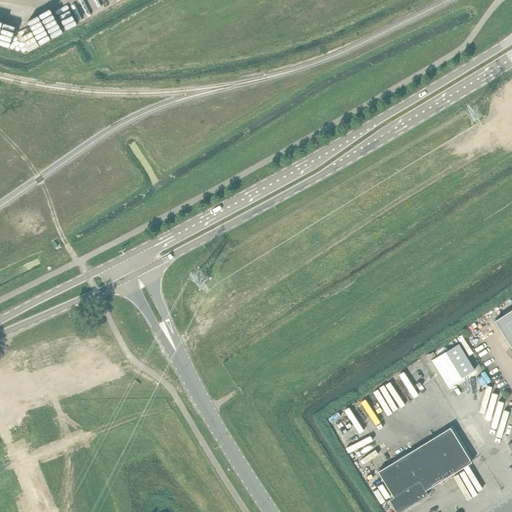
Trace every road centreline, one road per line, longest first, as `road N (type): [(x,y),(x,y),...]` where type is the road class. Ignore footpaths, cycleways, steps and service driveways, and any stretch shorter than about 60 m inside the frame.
road 1 (tertiary): [(511,38),(126,256)]
road 2 (tertiary): [(135,274),(511,61)]
road 3 (unclassified): [(271,511),(135,274)]
road 4 (tertiary): [(0,332),(135,274)]
road 5 (tertiary): [(126,256),(0,321)]
